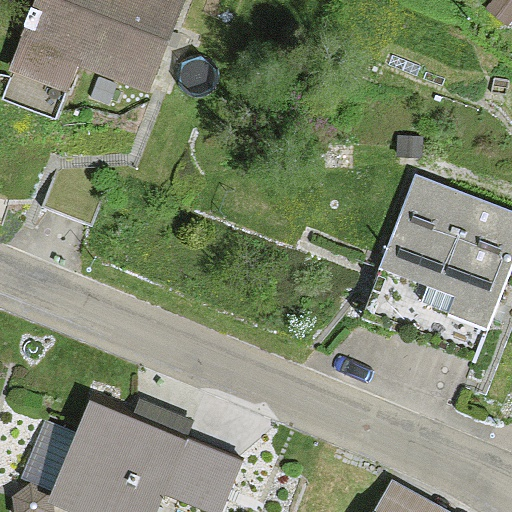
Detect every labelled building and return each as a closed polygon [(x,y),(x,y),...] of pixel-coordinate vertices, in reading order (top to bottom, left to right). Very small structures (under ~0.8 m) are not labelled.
[(186,0),(38,0),(12,67),(70,90),(79,66),(149,93),(170,41),(186,0)] [(511,2),(509,0),(493,0),(486,9),(506,26),(511,18),(511,2)] [(421,159),(421,137),(400,137),(399,158),(421,159)] [(59,169),(44,208),(91,226),(106,187),(59,169)] [(511,264),(511,212),(416,177),(364,317),(477,359),(494,313),(511,264)] [(130,419),(88,402),(52,492),(48,502),(73,511),(152,511),(160,494),(182,440),(190,420),(138,399),(130,419)] [(182,440),(160,494),(206,511),(220,511),(241,463),(182,440)] [(32,483),(12,496),(13,511),(51,511),(48,502),(52,492),(32,483)] [(443,511),(391,483),(374,511),(443,511)]
